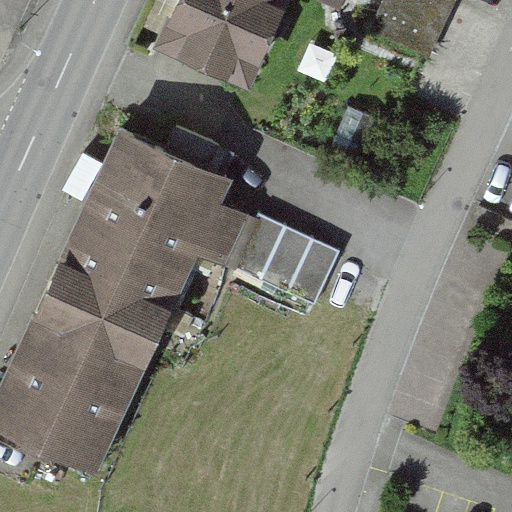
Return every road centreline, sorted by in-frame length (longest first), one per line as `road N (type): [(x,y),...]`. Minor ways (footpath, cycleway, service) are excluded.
road 1 (residential): [(320,511),(511,87)]
road 2 (tertiary): [(98,0),(21,175)]
